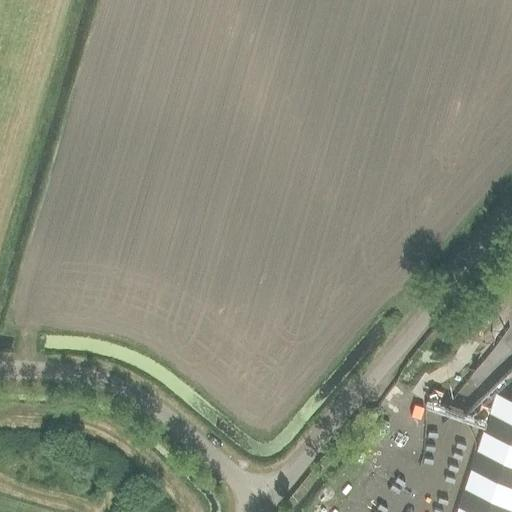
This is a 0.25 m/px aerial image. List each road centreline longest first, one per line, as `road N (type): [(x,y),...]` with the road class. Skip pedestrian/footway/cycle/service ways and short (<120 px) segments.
road 1 (unclassified): [(263,504),(511,216)]
road 2 (unclassified): [(263,504),(166,416),(116,384),(0,369)]
